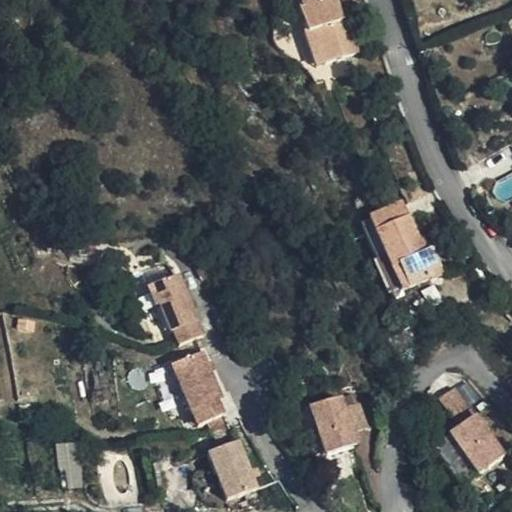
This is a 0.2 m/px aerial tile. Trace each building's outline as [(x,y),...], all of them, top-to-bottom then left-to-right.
[(313,32),(323,65),(356,54),(342,8),(333,10),(329,0),(302,0),(304,3),(297,7),(305,34),(313,32)] [(311,68),(323,65),(313,32),(305,34),(301,36),(311,68)] [(401,259),(411,284),(442,271),(427,235),(413,240),(403,215),(399,216),(392,202),(366,212),(388,265),(401,259)] [(398,290),(411,284),(401,259),(388,265),(398,290)] [(208,323),(187,261),(157,271),(163,290),(168,290),(177,319),(180,318),(185,330),(208,323)] [(224,388),(205,341),(175,351),(197,411),(225,402),(220,390),(224,388)] [(156,370),(171,416),(187,411),(172,364),(156,370)] [(476,479),(502,463),(456,392),(443,401),(458,429),(449,436),(476,479)] [(368,427),(360,400),(346,403),(343,393),(314,401),(327,449),(356,441),(354,430),(368,427)] [(254,479),(236,432),(207,441),(223,489),(254,479)] [(84,488),(80,442),(57,443),(61,489),(84,488)]
